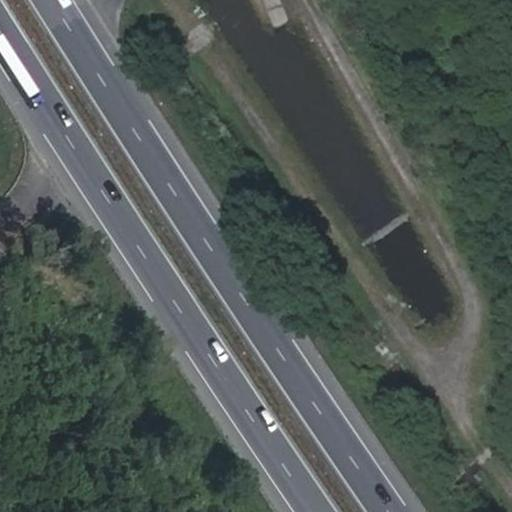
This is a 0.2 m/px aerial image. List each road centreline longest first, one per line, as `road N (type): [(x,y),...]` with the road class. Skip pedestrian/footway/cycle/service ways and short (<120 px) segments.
road 1 (motorway): [(392,511),(54,0)]
road 2 (motorway): [(0,25),(321,511)]
